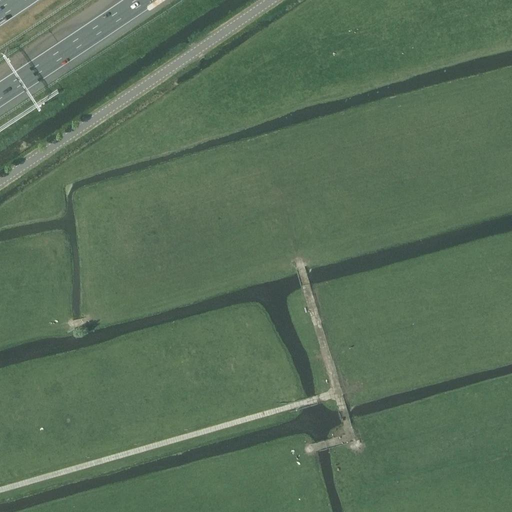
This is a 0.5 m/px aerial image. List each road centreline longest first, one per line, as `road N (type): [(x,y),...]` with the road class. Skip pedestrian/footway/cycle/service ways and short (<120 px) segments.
road 1 (track): [(335,395),(0,491)]
road 2 (tertiary): [(0,181),(272,0)]
road 3 (motorway): [(0,92),(140,0)]
road 4 (track): [(298,263),(335,395)]
